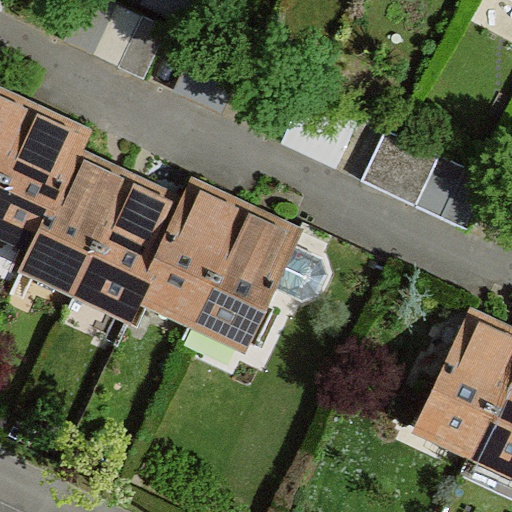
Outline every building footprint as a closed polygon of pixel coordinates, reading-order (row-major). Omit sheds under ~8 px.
[(146,0),(145,2),(171,16),(178,0),(146,0)] [(178,0),(171,16),(195,28),(210,0),(178,0)] [(144,16),(118,3),(93,55),(119,68),(144,16)] [(169,29),(144,16),(119,68),(145,80),(169,29)] [(0,184),(32,115),(0,99),(0,184)] [(86,139),(32,115),(0,184),(0,220),(38,238),(76,160),(86,139)] [(405,137),(388,129),(361,181),(417,207),(440,155),(405,137)] [(480,174),(440,155),(417,207),(469,233),(493,180),(480,174)] [(129,185),(76,160),(38,238),(29,258),(82,283),(129,185)] [(181,209),(129,185),(82,283),(135,308),(145,287),(181,209)] [(190,188),(181,209),(145,287),(197,312),(244,214),(190,188)] [(298,239),(244,214),(197,312),(251,337),(275,287),(295,244),(298,239)] [(324,259),(295,244),(275,287),(304,301),(320,295),(330,274),(324,259)] [(476,443),(511,367),(511,339),(469,320),(423,418),(476,443)] [(511,367),(476,443),(511,459),(511,367)]
